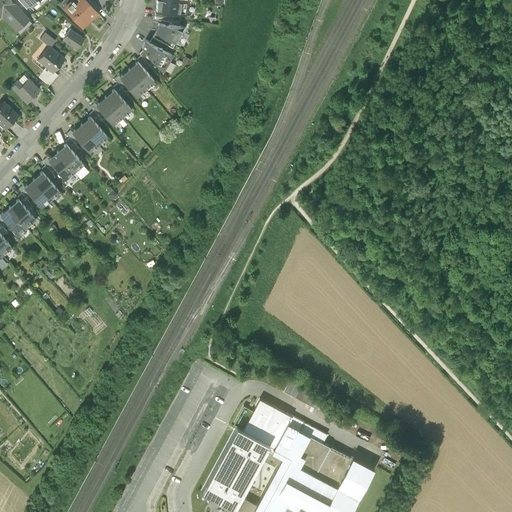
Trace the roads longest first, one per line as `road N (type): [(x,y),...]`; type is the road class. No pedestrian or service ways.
road 1 (track): [(414,0),(340,151),(290,197)]
road 2 (residential): [(0,174),(116,34),(132,0)]
